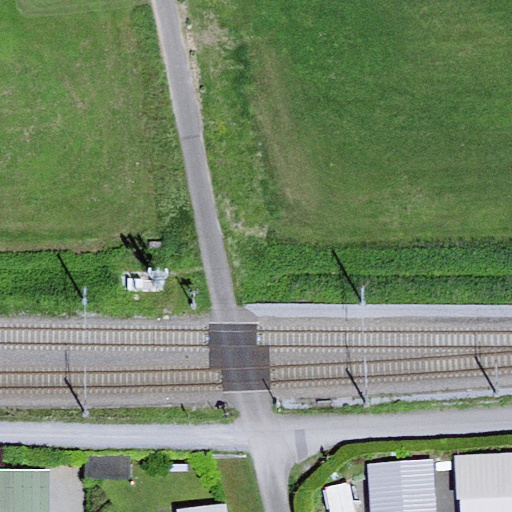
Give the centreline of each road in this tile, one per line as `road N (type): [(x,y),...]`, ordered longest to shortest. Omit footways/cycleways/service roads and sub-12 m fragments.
road 1 (track): [(0,433),(260,439)]
road 2 (track): [(260,439),(511,422)]
